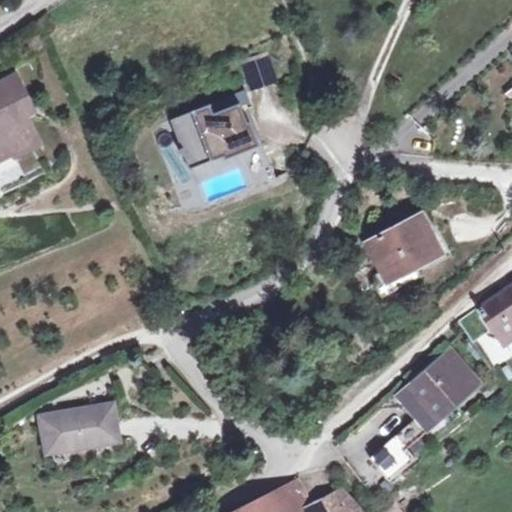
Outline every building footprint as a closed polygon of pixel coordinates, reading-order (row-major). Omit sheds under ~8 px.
[(247,87),(272,77),(260,50),(236,60),(247,87)] [(0,134),(14,131),(20,141),(41,129),(7,73),(0,76),(0,134)] [(511,79),(496,90),(511,98),(511,79)] [(190,82),(171,91),(178,105),(196,96),(190,82)] [(178,105),(171,91),(149,104),(168,148),(226,117),(213,87),(196,96),(178,105)] [(248,151),(233,156),(241,175),(256,169),(248,151)] [(440,244),(445,250),(453,244),(423,202),(414,208),(440,244)] [(440,244),(414,208),(366,243),(385,267),(394,278),(440,244)] [(445,250),(440,244),(394,278),(384,285),(379,289),(389,303),(427,274),(423,267),(445,250)] [(394,278),(385,267),(376,275),(384,285),(394,278)] [(507,314),(511,322),(511,279),(478,303),(486,315),(490,312),(496,321),(507,314)] [(507,338),(511,334),(511,322),(507,314),(496,321),(507,338)] [(440,349),(408,377),(389,395),(418,428),(434,413),(429,408),(464,377),(440,349)] [(32,427),(36,463),(111,453),(107,418),(32,427)] [(408,453),(388,430),(363,454),(383,475),(408,453)] [(348,511),(338,499),(317,508),(299,477),(234,511),(348,511)] [(399,511),(389,493),(376,500),(382,511),(399,511)]
